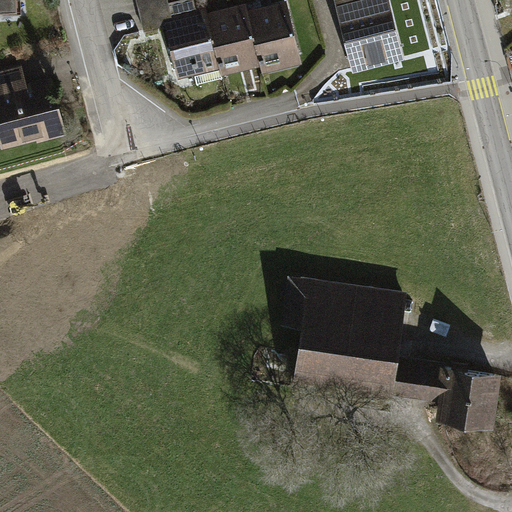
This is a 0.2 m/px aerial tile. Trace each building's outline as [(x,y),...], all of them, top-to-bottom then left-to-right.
[(0,0),(0,11),(18,11),(17,0),(0,0)] [(137,0),(144,29),(162,25),(174,79),(216,69),(218,79),(258,70),(260,78),(305,68),(289,0),(278,0),(252,6),(250,0),(234,0),(208,6),(207,0),(137,0)] [(406,58),(391,0),(335,0),(354,71),(406,58)] [(22,63),(0,68),(0,133),(3,145),(67,131),(54,72),(25,78),(22,63)] [(496,421),(503,365),(401,351),(410,288),(290,271),(283,326),(304,329),(297,386),(398,400),(400,386),(444,392),(441,414),(496,421)]
